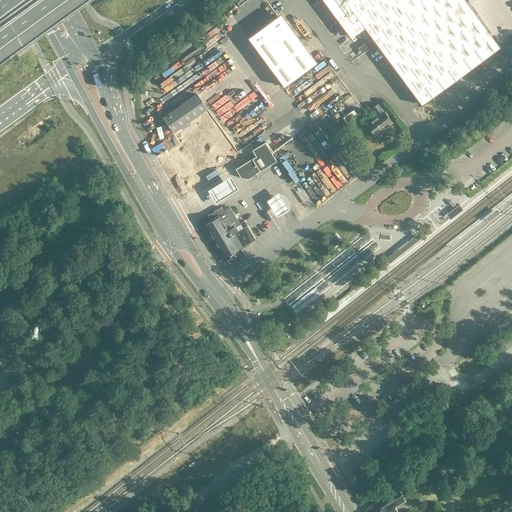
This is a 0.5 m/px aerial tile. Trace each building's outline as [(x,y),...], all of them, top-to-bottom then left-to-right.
[(500,47),(465,0),(323,0),(352,38),(365,27),(422,105),(500,47)] [(219,31),(241,10),(236,5),(215,26),(219,31)] [(278,16),(278,17),(249,38),(285,87),(317,63),(284,17),(278,16)] [(371,45),(368,41),(358,48),(361,52),(371,45)] [(213,66),(193,80),(202,93),(201,94),(207,103),(205,104),(207,107),(226,94),(219,84),(214,88),(209,82),(217,77),(221,83),(224,81),(213,66)] [(274,87),(281,93),(285,88),(278,82),(274,87)] [(209,111),(222,127),(247,108),(238,96),(236,98),(232,93),(209,111)] [(197,94),(164,117),(174,132),(207,109),(197,94)] [(372,108),(379,116),(367,125),(378,138),(385,132),(383,130),(392,122),(378,104),(372,108)] [(197,119),(200,122),(209,115),(207,112),(197,119)] [(253,133),(233,146),(236,151),(257,138),(253,133)] [(248,179),(277,161),(265,143),(252,150),(256,157),(236,169),(241,178),(248,179)] [(231,177),(208,191),(212,197),(215,202),(238,189),(234,183),(231,177)] [(273,197),(267,201),(277,216),(283,212),(288,209),(279,193),(273,197)] [(450,216),(461,210),(458,206),(448,211),(450,216)] [(243,247),(256,240),(248,226),(238,232),(236,228),(241,225),(230,208),(224,212),(222,208),(208,216),(212,221),(206,225),(225,257),(239,249),(243,246),(243,247)] [(326,243),(331,250),(342,242),(336,235),(326,243)] [(33,316),(26,323),(30,327),(34,323),(37,320),(33,316)] [(378,502),(368,508),(366,510),(366,511),(395,511),(394,509),(406,501),(401,494),(382,505),(379,500),(377,502),(378,502)]
